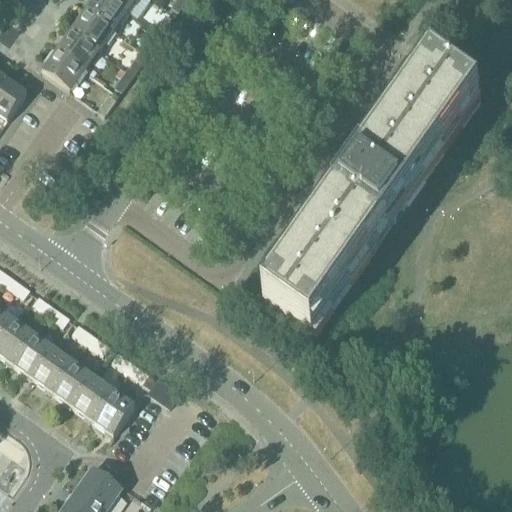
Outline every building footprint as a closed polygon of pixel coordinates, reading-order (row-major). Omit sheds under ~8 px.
[(83,15),(83,16),(113,37),(127,18),(102,0),(93,0),(89,6),(92,8),(86,17),(83,15)] [(102,0),(127,18),(139,0),(102,0)] [(188,0),(180,0),(172,12),(179,18),(190,1),(188,0)] [(72,37),(71,38),(99,57),(113,37),(83,16),(75,26),(78,28),(72,37)] [(166,20),(155,36),(162,41),(174,25),(166,20)] [(57,57),(57,58),(85,77),(99,57),(71,38),(72,37),(69,35),(61,47),(64,49),(57,57)] [(155,36),(143,52),(150,58),(162,41),(155,36)] [(49,69),(43,78),(70,98),(85,77),(57,58),(57,57),(54,55),(46,67),(49,69)] [(138,60),(126,76),(134,81),(145,65),(138,60)] [(264,308),(263,309),(269,313),(289,328),(307,341),(307,340),(312,344),(313,343),(312,342),(367,265),(428,180),(479,108),(480,109),(480,108),(475,104),(458,92),(437,76),(437,77),(431,73),(431,74),(434,76),(426,88),(423,86),(363,172),(358,179),(356,177),(352,174),(351,175),(333,201),(337,204),(338,205),(339,205),(324,226),(274,297),(276,299),(268,311),(264,308)] [(126,76),(115,93),(122,98),(134,81),(126,76)] [(0,93),(0,122),(8,128),(27,100),(6,85),(0,93)] [(109,101),(97,117),(105,122),(116,106),(109,101)] [(0,274),(0,288),(8,294),(15,285),(0,274)] [(15,285),(8,294),(24,305),(30,296),(15,285)] [(39,302),(33,312),(48,322),(54,313),(39,302)] [(54,313),(48,322),(63,333),(70,324),(54,313)] [(0,316),(0,346),(14,326),(0,316)] [(14,326),(0,346),(0,361),(13,371),(34,340),(14,326)] [(79,331),(72,340),(88,351),(94,342),(79,331)] [(34,340),(13,371),(33,385),(54,355),(34,340)] [(94,342),(88,351),(103,361),(109,352),(94,342)] [(54,355),(33,385),(53,400),(74,369),(54,355)] [(119,359),(112,368),(127,379),(134,370),(119,359)] [(74,369),(53,400),(73,414),(94,383),(74,369)] [(134,370),(127,379),(143,390),(149,381),(134,370)] [(149,381),(143,390),(153,397),(160,388),(149,381)] [(94,383),(73,414),(93,428),(114,398),(94,383)] [(160,388),(151,400),(170,414),(178,401),(160,388)] [(114,398),(93,428),(114,443),(135,412),(114,398)] [(90,476),(75,496),(96,511),(109,511),(120,498),(113,493),(116,488),(115,487),(115,488),(105,480),(102,485),(90,476)] [(96,511),(75,496),(64,511),(96,511)]
